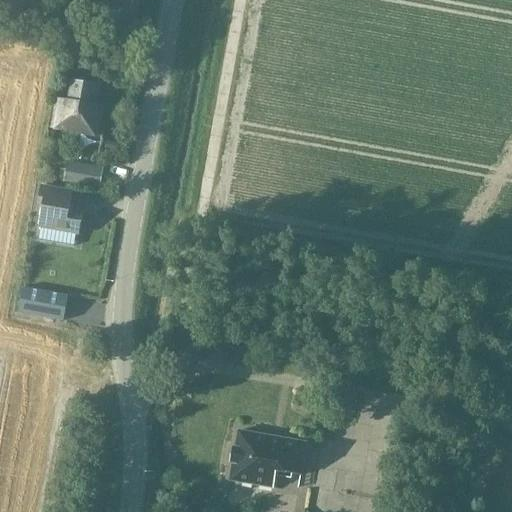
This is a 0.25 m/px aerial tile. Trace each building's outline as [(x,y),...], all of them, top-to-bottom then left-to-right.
[(65,58),(64,67),(73,69),(75,60),(65,58)] [(97,138),(103,108),(92,106),(96,85),(71,80),(67,101),(55,99),(50,129),(97,138)] [(119,144),(106,142),(105,149),(118,151),(119,144)] [(102,168),(67,163),(64,184),(99,189),(102,168)] [(79,236),(83,212),(69,210),(72,193),(40,187),(35,211),(40,212),(38,229),(79,236)] [(62,321),(67,296),(22,288),(18,313),(62,321)] [(306,443),(237,431),(234,448),(233,448),(230,463),(231,464),(229,480),(272,488),(275,471),(300,475),(306,443)]
